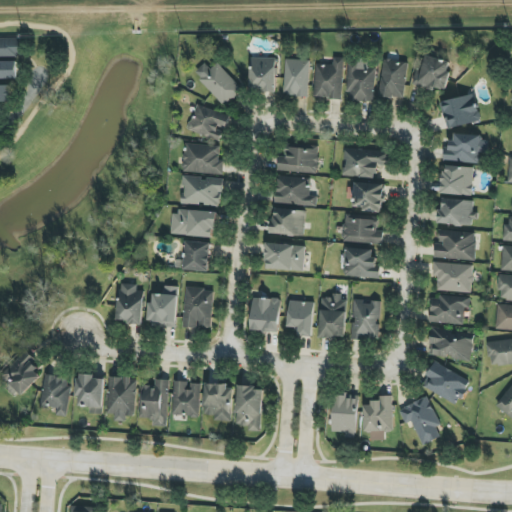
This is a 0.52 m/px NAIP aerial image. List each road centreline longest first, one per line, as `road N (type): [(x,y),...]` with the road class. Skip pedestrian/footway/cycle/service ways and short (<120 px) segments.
road 1 (residential): [(388,367),(400,352),(413,142),(399,127),(264,122),(250,136),(225,357)]
road 2 (residential): [(511,495),(0,455)]
road 3 (residential): [(79,337),(114,350),(388,367)]
road 4 (track): [(0,0),(165,0)]
